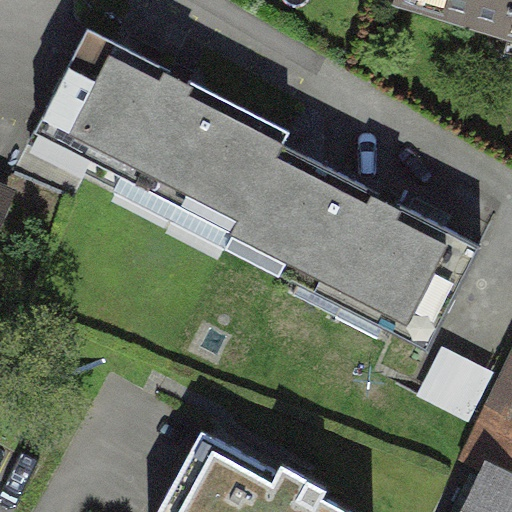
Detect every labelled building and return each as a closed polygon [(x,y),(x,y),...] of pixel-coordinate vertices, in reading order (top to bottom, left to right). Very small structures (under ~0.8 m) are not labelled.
[(511,0),(399,0),(396,15),(511,47),(511,0)] [(240,221),(288,122),(89,26),(41,126),(240,221)] [(464,233),(282,145),(235,241),(417,329),(464,233)] [(468,413),(492,366),(449,344),(425,392),(468,413)] [(511,457),(511,366),(477,441),(511,457)] [(335,511),(208,448),(175,511),(335,511)] [(511,511),(511,479),(483,468),(464,511),(511,511)]
